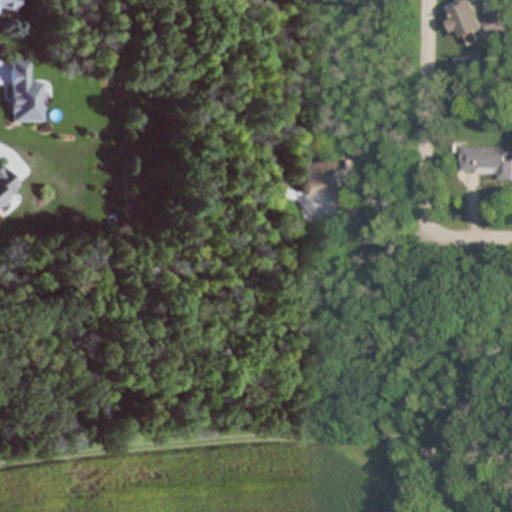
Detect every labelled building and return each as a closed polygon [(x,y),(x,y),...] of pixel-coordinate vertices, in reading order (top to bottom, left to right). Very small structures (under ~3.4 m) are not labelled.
[(0,0),(0,8),(8,11),(10,0),(0,0)] [(492,38),(511,30),(511,22),(507,9),(482,18),(474,0),(465,0),(446,8),(458,39),(488,28),(492,38)] [(29,60),(9,60),(9,122),(42,122),(42,81),(29,81),(29,60)] [(511,146),(463,147),(463,171),(498,171),(498,180),(511,180),(511,146)] [(302,196),(337,192),(338,202),(353,200),(348,156),(298,162),(302,196)] [(0,205),(20,185),(0,165),(0,205)] [(278,195),(285,180),(271,173),(264,188),(278,195)] [(461,475),(461,460),(446,460),(446,475),(461,475)]
